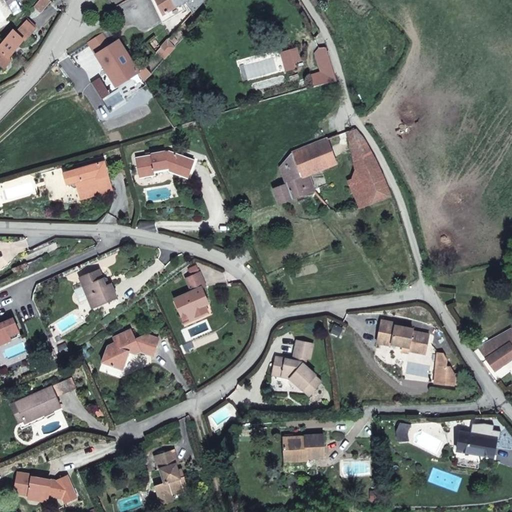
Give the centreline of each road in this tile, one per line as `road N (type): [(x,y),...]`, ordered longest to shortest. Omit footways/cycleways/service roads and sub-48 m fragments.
road 1 (unclassified): [(304,0),(385,161),(433,294)]
road 2 (unclassified): [(62,467),(227,386),(252,361),(268,318)]
road 3 (unclassified): [(268,318),(256,287),(235,267),(209,252),(136,237)]
road 4 (unclassified): [(268,318),(433,294)]
road 5 (residential): [(0,297),(136,237)]
road 6 (unclassified): [(433,294),(511,411)]
road 7 (unclassified): [(0,110),(56,55),(84,0)]
road 8 (unclassified): [(136,237),(0,228)]
